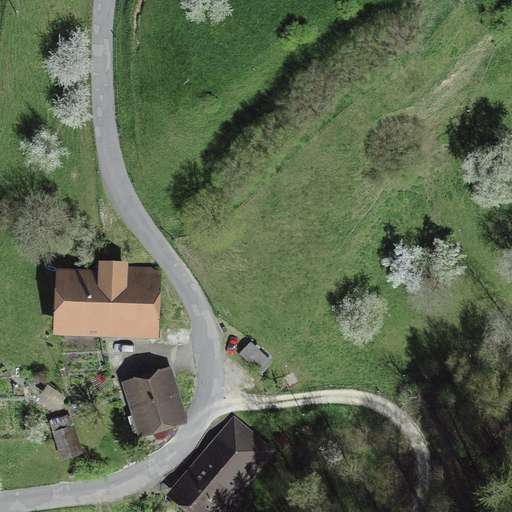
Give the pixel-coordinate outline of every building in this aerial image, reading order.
[(65,274),(63,322),(157,326),(159,287),(145,286),(146,269),(122,268),(122,264),(104,263),(103,275),(65,274)] [(242,353),(261,372),(270,362),(251,344),(242,353)] [(133,433),(180,419),(166,375),(130,387),(139,413),(128,417),(133,433)] [(78,454),(67,418),(51,423),(63,459),(78,454)] [(175,496),(194,511),(210,511),(240,479),(239,478),(264,449),(249,436),(251,434),(233,419),(224,429),(229,434),(175,496)]
